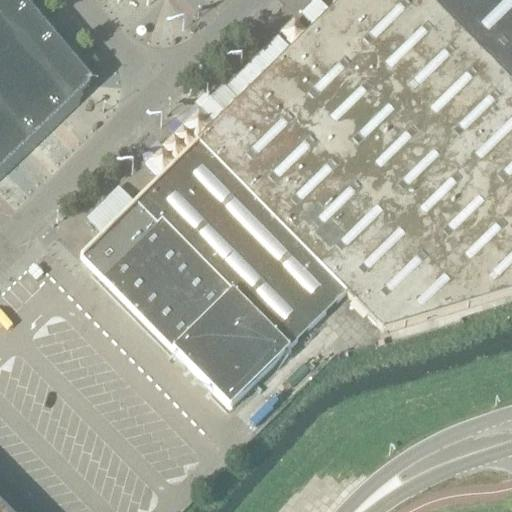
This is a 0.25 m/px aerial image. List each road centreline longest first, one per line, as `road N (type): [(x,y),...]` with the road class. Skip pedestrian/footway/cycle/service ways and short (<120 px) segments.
road 1 (unclassified): [(0,251),(162,89)]
road 2 (primary): [(511,415),(432,450),(393,479)]
road 3 (unclassified): [(162,89),(253,0)]
road 4 (primary): [(393,479),(511,448)]
